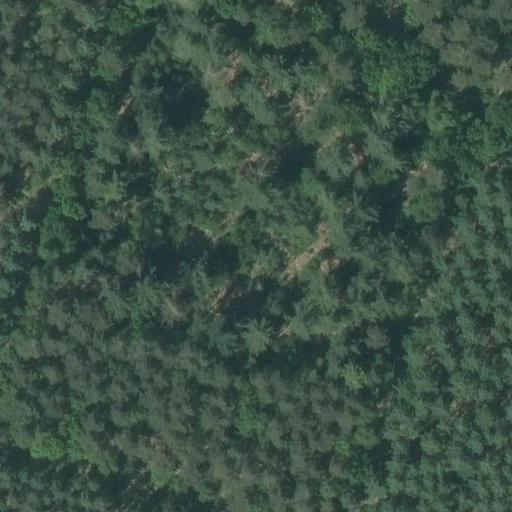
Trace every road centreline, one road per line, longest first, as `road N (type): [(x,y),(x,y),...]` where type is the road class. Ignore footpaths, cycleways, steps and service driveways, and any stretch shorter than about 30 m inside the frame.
road 1 (track): [(104,0),(0,338)]
road 2 (track): [(511,134),(261,0)]
road 3 (track): [(192,511),(0,454)]
